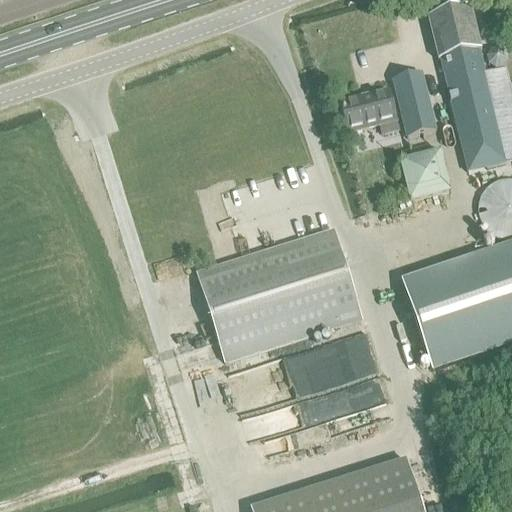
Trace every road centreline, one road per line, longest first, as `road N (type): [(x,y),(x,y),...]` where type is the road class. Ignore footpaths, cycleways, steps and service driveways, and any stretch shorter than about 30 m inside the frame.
road 1 (track): [(0,511),(385,388)]
road 2 (unclassified): [(0,100),(283,0)]
road 3 (primary): [(0,58),(180,0)]
